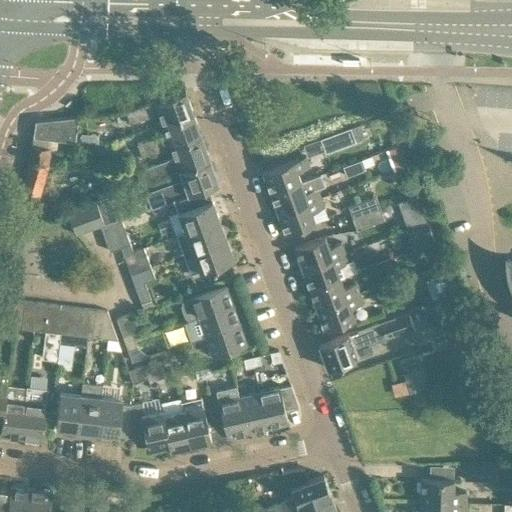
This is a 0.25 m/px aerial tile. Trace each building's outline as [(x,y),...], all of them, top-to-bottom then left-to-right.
[(193,113),(185,89),(126,111),(131,125),(161,114),(163,120),(178,115),(180,118),(193,113)] [(167,132),(137,143),(141,155),(172,143),(200,132),(193,113),(180,118),(178,115),(163,120),(167,132)] [(35,120),(33,136),(59,139),(74,141),(78,116),(46,119),(35,120)] [(320,138),(322,145),(324,150),(355,139),(350,127),(320,138)] [(114,130),(95,133),(96,143),(116,140),(114,130)] [(181,169),(210,158),(200,132),(172,143),(177,156),(137,170),(142,183),(181,169)] [(33,136),(32,144),(49,147),(57,148),(59,139),(33,136)] [(389,147),(397,167),(409,163),(401,143),(389,147)] [(32,144),(29,160),(46,162),(49,147),(32,144)] [(262,171),(270,192),(299,181),(296,171),(309,166),(305,155),(262,171)] [(175,198),(207,186),(218,182),(210,158),(181,169),(185,179),(153,191),(146,193),(151,207),(163,203),(175,198)] [(362,158),(341,166),(345,176),(365,169),(362,158)] [(29,160),(28,165),(27,169),(21,189),(39,194),(48,163),(46,163),(29,160)] [(318,174),(299,181),(270,192),(277,212),(319,197),(317,190),(323,188),(318,174)] [(413,182),(400,187),(404,197),(417,192),(413,182)] [(180,211),(168,215),(175,236),(187,231),(219,219),(207,186),(175,198),(180,211)] [(404,197),(399,199),(403,208),(421,202),(417,192),(404,197)] [(347,204),(351,216),(379,206),(375,194),(347,204)] [(319,197),(277,212),(285,233),(327,218),(319,197)] [(96,199),(67,210),(68,212),(76,234),(78,233),(100,226),(105,224),(96,199)] [(383,218),(379,206),(351,216),(356,229),(383,218)] [(143,210),(122,218),(125,224),(146,217),(143,210)] [(112,222),(121,247),(124,255),(133,251),(130,243),(121,218),(112,222)] [(182,254),(194,250),(226,238),(219,219),(187,231),(175,236),(182,254)] [(409,229),(416,249),(435,242),(428,221),(426,221),(427,222),(409,229)] [(109,250),(121,247),(112,222),(110,222),(105,224),(100,226),(109,250)] [(294,246),(302,267),(345,252),(341,241),(328,245),(325,235),(294,246)] [(226,238),(194,250),(182,254),(189,274),(201,270),(233,258),(226,238)] [(143,248),(133,251),(124,255),(131,273),(149,266),(143,248)] [(349,262),(345,252),(302,267),(309,288),(340,276),(357,270),(354,260),(349,262)] [(396,256),(382,261),(385,270),(399,266),(396,256)] [(437,293),(424,298),(426,303),(439,299),(458,292),(446,261),(427,267),(437,293)] [(149,266),(131,273),(142,304),(151,300),(145,282),(154,279),(149,266)] [(343,286),(340,276),(309,288),(316,307),(359,292),(355,282),(343,286)] [(232,304),(225,284),(193,295),(183,299),(182,305),(186,315),(190,318),(232,304)] [(363,302),(359,292),(316,307),(324,329),(355,317),(351,307),(363,302)] [(458,292),(439,299),(446,318),(465,311),(458,292)] [(12,337),(14,326),(10,325),(13,299),(0,297),(0,325),(6,326),(5,336),(12,337)] [(38,302),(13,299),(10,325),(14,326),(35,328),(38,302)] [(38,302),(35,328),(48,330),(46,340),(59,341),(61,342),(62,331),(58,331),(61,304),(38,302)] [(74,306),(61,304),(58,331),(62,331),(71,333),(74,306)] [(190,318),(184,320),(191,340),(207,335),(239,323),(232,304),(190,318)] [(84,307),(74,306),(71,333),(82,334),(84,307)] [(97,309),(84,307),(82,334),(88,335),(94,335),(97,309)] [(107,310),(97,309),(94,335),(117,338),(107,310)] [(408,310),(318,343),(327,368),(370,352),(373,347),(371,344),(414,328),(408,310)] [(116,317),(125,341),(134,338),(133,334),(139,331),(132,312),(116,317)] [(246,343),(239,323),(207,335),(214,355),(246,343)] [(468,330),(452,336),(453,339),(458,354),(470,349),(474,348),(468,330)] [(59,341),(59,343),(87,346),(88,335),(82,334),(71,333),(62,331),(61,342),(59,341)] [(134,338),(125,341),(128,350),(137,346),(134,338)] [(278,349),(270,352),(272,363),(283,361),(278,349)] [(259,354),(252,356),(254,365),(261,364),(259,354)] [(245,367),(254,365),(252,356),(243,358),(245,367)] [(151,363),(154,370),(163,367),(161,360),(151,363)] [(148,375),(144,365),(143,362),(134,365),(134,366),(128,368),(133,381),(148,375)] [(211,365),(204,367),(207,377),(213,376),(211,365)] [(424,366),(402,372),(404,378),(407,391),(430,385),(424,366)] [(164,376),(166,375),(163,367),(154,370),(157,378),(164,376)] [(197,380),(207,377),(204,367),(195,369),(197,380)] [(77,429),(98,431),(102,396),(103,384),(83,381),(82,394),(77,429)] [(0,431),(0,433),(22,437),(28,387),(6,384),(1,420),(0,431)] [(298,407),(299,407),(291,384),(260,391),(268,426),(287,421),(285,409),(298,406),(298,407)] [(28,387),(22,437),(42,439),(46,403),(48,388),(28,385),(28,387)] [(219,400),(227,435),(249,430),(241,395),(239,395),(236,385),(216,390),(219,400)] [(55,426),(77,429),(82,394),(60,391),(55,426)] [(260,391),(241,395),(249,430),(268,426),(260,391)] [(102,396),(98,431),(118,434),(126,435),(126,436),(127,436),(130,404),(121,402),(122,398),(102,396)] [(182,400),(184,408),(193,443),(211,439),(203,403),(201,396),(182,400)] [(130,404),(127,436),(127,435),(146,437),(149,448),(169,444),(170,449),(173,448),(165,412),(164,408),(162,408),(147,412),(144,400),(130,404)] [(184,408),(165,412),(173,448),(193,443),(184,408)] [(497,480),(498,465),(464,464),(464,479),(497,480)] [(303,467),(281,471),(286,486),(289,486),(308,480),(303,467)] [(323,474),(308,480),(289,486),(292,487),(295,495),(261,508),(262,511),(288,511),(331,496),(323,474)] [(421,477),(421,501),(466,502),(466,491),(452,491),(453,478),(421,477)] [(0,488),(0,511),(8,511),(12,486),(10,485),(9,490),(0,488)] [(28,511),(31,488),(12,486),(8,511),(28,511)] [(28,511),(49,511),(52,490),(31,488),(28,511)] [(336,511),(331,496),(288,511),(336,511)] [(421,501),(420,511),(465,511),(466,502),(421,501)] [(64,511),(84,511),(86,504),(65,502),(64,511)]
